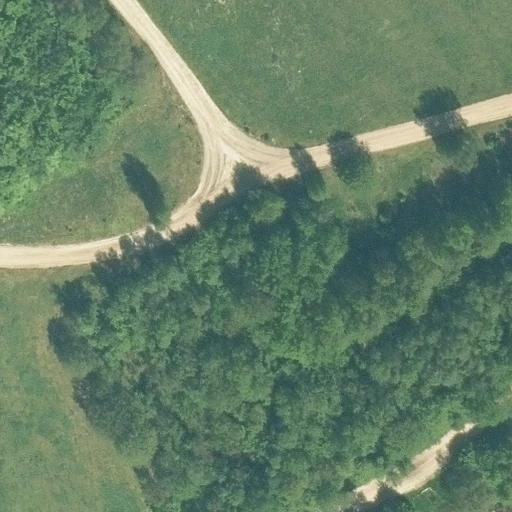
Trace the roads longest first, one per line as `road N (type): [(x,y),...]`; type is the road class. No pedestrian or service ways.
road 1 (track): [(0,254),(138,241),(241,177),(511,104)]
road 2 (track): [(331,511),(415,468),(511,397)]
road 3 (track): [(241,177),(122,0)]
